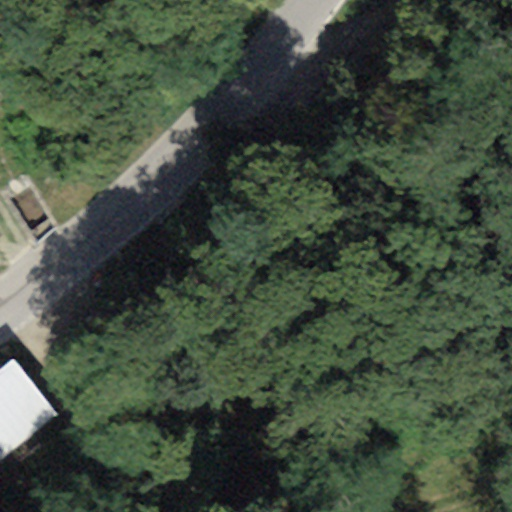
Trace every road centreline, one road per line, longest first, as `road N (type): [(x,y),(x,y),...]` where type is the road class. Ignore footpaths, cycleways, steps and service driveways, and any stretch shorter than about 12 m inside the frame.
road 1 (tertiary): [(0,306),(201,129),(311,0)]
road 2 (track): [(384,0),(201,129)]
